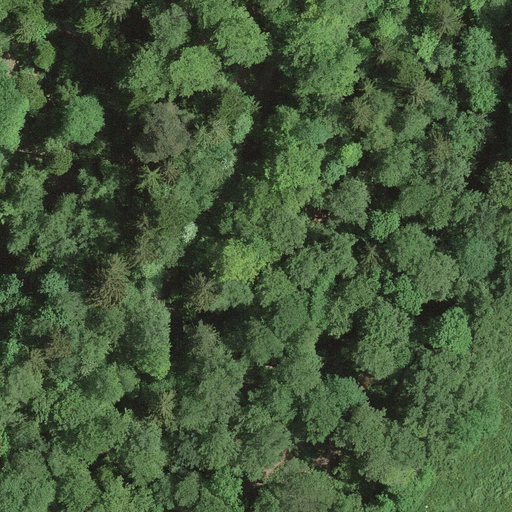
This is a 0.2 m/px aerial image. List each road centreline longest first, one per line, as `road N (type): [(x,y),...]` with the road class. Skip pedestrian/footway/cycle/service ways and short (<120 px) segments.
road 1 (track): [(299,0),(217,209),(76,392),(0,463)]
road 2 (track): [(224,511),(511,251)]
road 3 (track): [(425,324),(511,46)]
